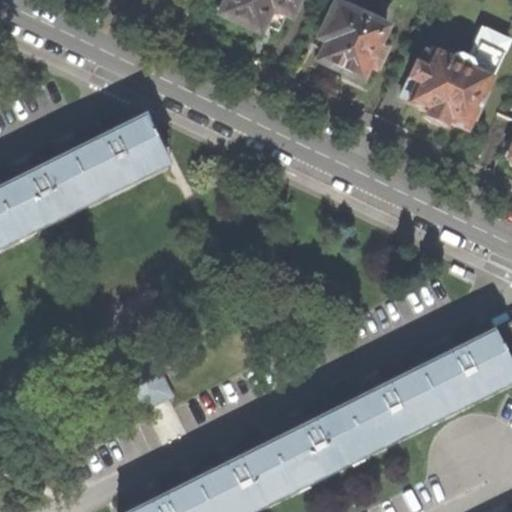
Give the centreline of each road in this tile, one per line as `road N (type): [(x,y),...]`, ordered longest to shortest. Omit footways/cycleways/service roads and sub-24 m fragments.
road 1 (residential): [(511,291),(61,511)]
road 2 (residential): [(511,241),(160,74)]
road 3 (residential): [(0,150),(160,74)]
road 4 (residential): [(160,74),(1,0)]
